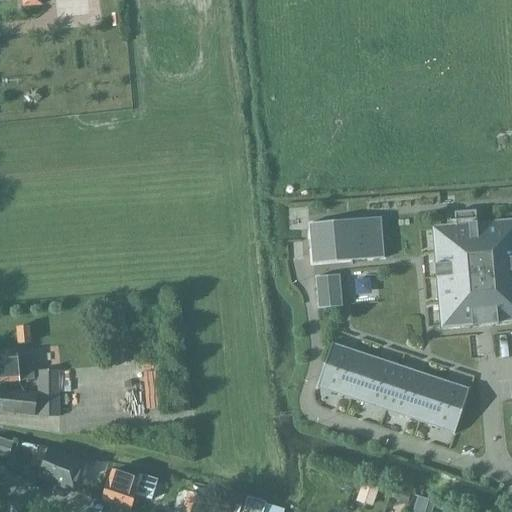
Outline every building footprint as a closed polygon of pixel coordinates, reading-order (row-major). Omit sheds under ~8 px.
[(455,227),(433,229),(441,327),(511,321),(511,222),(476,225),(475,211),(454,213),(455,227)] [(380,218),(308,224),(311,265),(384,259),(380,218)] [(276,257),(290,256),(290,237),(276,237),(276,257)] [(339,276),(315,278),(317,310),(342,307),(339,276)] [(3,340),(17,340),(17,323),(4,322),(3,340)] [(18,344),(30,343),(29,328),(17,329),(18,344)] [(332,343),(331,343),(316,389),(317,389),(452,434),(452,435),(453,435),(469,389),(468,388),(467,389),(332,344),(332,343)] [(16,355),(1,356),(2,361),(0,361),(0,383),(18,382),(18,381),(33,380),(31,360),(16,361),(16,355)] [(59,418),(58,371),(38,371),(38,418),(59,418)] [(0,413),(34,417),(36,396),(36,395),(1,391),(0,396),(0,413)] [(0,438),(0,456),(7,459),(13,443),(0,438)] [(37,478),(38,478),(74,493),(84,463),(50,449),(37,478)] [(109,481),(107,481),(100,502),(129,511),(134,496),(151,501),(157,481),(139,475),(138,480),(112,471),(109,481)] [(358,503),(364,483),(347,478),(340,498),(358,503)] [(198,511),(204,498),(188,493),(182,511),(198,511)] [(218,493),(207,494),(207,508),(219,508),(218,493)]
